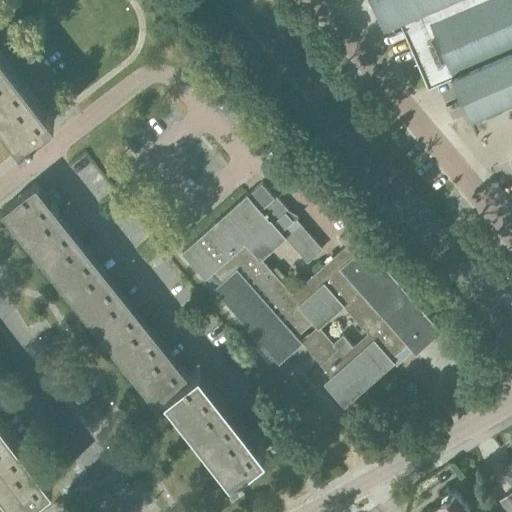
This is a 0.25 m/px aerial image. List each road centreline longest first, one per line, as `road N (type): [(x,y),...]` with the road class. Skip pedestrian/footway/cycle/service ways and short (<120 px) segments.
road 1 (residential): [(511,238),(317,0)]
road 2 (residential): [(116,511),(0,305)]
road 3 (residential): [(311,511),(511,399)]
